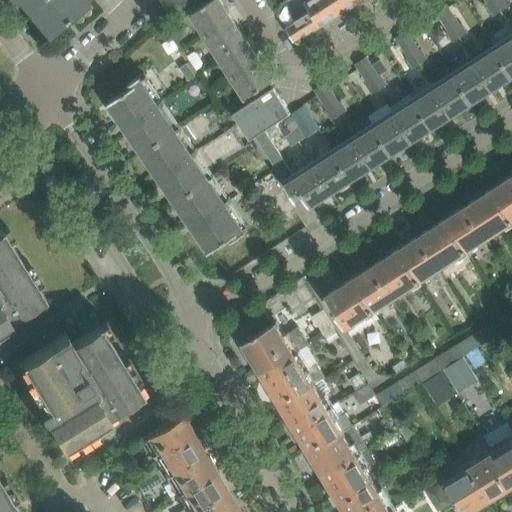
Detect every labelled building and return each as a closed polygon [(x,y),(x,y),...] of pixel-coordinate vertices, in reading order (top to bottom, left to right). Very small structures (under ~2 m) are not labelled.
[(30,0),(56,31),(65,23),(70,19),(93,0),(92,0),(30,0)] [(220,0),(211,0),(190,14),(217,55),(245,38),(220,0)] [(297,21),(286,28),(294,40),(304,34),(305,36),(329,20),(316,0),(307,0),(304,2),(310,11),(296,20),(297,21)] [(316,0),(329,20),(339,14),(345,10),(338,0),(316,0)] [(338,0),(345,10),(360,0),(338,0)] [(494,0),(494,1),(500,10),(507,5),(503,0),(494,0)] [(494,1),(488,4),(487,5),(493,14),(500,10),(494,1)] [(447,4),(436,11),(449,30),(454,27),(458,24),(447,4)] [(458,24),(454,27),(459,36),(466,32),(460,23),(458,24)] [(454,27),(449,30),(447,31),(453,40),(459,36),(454,27)] [(408,57),(413,54),(418,50),(406,30),(395,37),(408,57)] [(511,37),(495,48),(511,74),(511,37)] [(245,38),(217,55),(245,98),(271,82),(272,81),(263,66),(254,52),(245,38)] [(511,74),(495,48),(475,61),(492,89),(496,86),(499,84),(511,75),(511,74)] [(418,50),(413,54),(418,62),(425,58),(420,49),(418,50)] [(418,62),(413,54),(408,57),(406,58),(411,66),(418,62)] [(358,61),(353,64),(357,70),(365,83),(371,80),(376,76),(370,66),(368,63),(364,57),(358,61)] [(379,60),(370,66),(376,76),(378,75),(385,70),(379,60)] [(475,61),(454,74),(472,101),(486,93),(489,91),(492,89),(475,61)] [(186,64),(179,69),(188,82),(195,77),(186,64)] [(108,101),(128,131),(142,151),(180,125),(145,73),(128,83),(130,87),(108,101)] [(454,74),(433,88),(452,115),(456,112),(459,110),(472,101),(454,74)] [(376,76),(371,80),(377,89),(384,85),(378,75),(376,76)] [(365,83),(363,84),(370,94),(377,89),(371,80),(365,83)] [(245,98),(232,106),(235,111),(274,87),(271,82),(245,98)] [(325,83),(315,89),(328,108),(332,105),(337,102),(325,83)] [(274,87),(235,111),(243,124),(282,100),(274,87)] [(433,88),(414,100),(432,127),(445,119),(448,117),(452,115),(433,88)] [(410,94),(391,106),(395,112),(393,114),(410,141),(416,138),(418,136),(432,127),(414,100),(410,94)] [(264,128),(291,112),(282,100),(243,124),(251,136),(256,133),(264,128)] [(337,102),(332,105),(338,114),(345,110),(339,101),(337,102)] [(332,105),(328,108),(326,109),(332,118),(338,114),(332,105)] [(304,106),(291,114),(292,117),(298,127),(304,135),(306,138),(319,130),(304,106)] [(393,114),(374,126),(392,153),(405,144),(408,143),(410,141),(393,114)] [(292,117),(285,122),(291,131),(292,131),(298,127),(292,117)] [(142,151),(162,180),(176,201),(214,175),(180,125),(142,151)] [(374,126),(353,139),(372,166),(375,164),(378,162),(392,153),(374,126)] [(292,131),(298,140),(304,135),(298,127),(292,131)] [(264,128),(256,133),(286,182),(294,176),(264,128)] [(291,131),(286,135),(292,144),(298,140),(292,131),(291,131)] [(353,139),(333,152),(351,179),(365,171),(368,169),(372,166),(353,139)] [(255,151),(246,157),(252,166),(261,160),(255,151)] [(333,152),(313,165),(331,192),(335,190),(338,188),(351,179),(333,152)] [(294,176),(286,182),(297,200),(304,196),(310,205),(324,196),(327,194),(331,192),(313,165),(294,176)] [(176,201),(195,229),(210,250),(231,236),(233,239),(250,227),(214,175),(176,201)] [(485,192),(463,207),(483,238),(511,219),(511,180),(510,177),(491,189),(485,192)] [(439,222),(417,237),(437,268),(483,238),(463,207),(444,219),(439,222)] [(0,342),(2,341),(0,337),(0,334),(13,326),(11,323),(46,301),(38,288),(43,285),(31,266),(26,269),(10,243),(15,240),(8,230),(3,233),(0,234),(0,342)] [(393,252),(371,266),(391,298),(410,285),(416,294),(425,288),(420,279),(437,268),(417,237),(398,248),(393,252)] [(346,282),(325,295),(345,327),(350,335),(379,318),(373,309),(391,298),(371,266),(352,278),(346,282)] [(511,309),(377,393),(376,394),(382,404),(511,323),(511,309)] [(324,310),(313,316),(325,334),(335,328),(324,310)] [(85,320),(77,325),(83,335),(100,324),(94,315),(90,317),(85,320)] [(277,320),(243,341),(260,370),(264,377),(279,400),(297,389),(299,392),(299,393),(315,383),(323,378),(325,377),(317,363),(310,368),(299,350),(288,332),(285,334),(277,320)] [(47,343),(20,359),(29,373),(24,377),(35,396),(41,392),(49,405),(43,408),(39,411),(39,413),(43,419),(44,419),(45,418),(63,447),(76,439),(79,444),(98,433),(95,427),(110,418),(108,415),(143,393),(134,380),(139,377),(127,358),(123,361),(106,334),(111,332),(105,321),(100,324),(83,335),(78,338),(72,342),(65,332),(64,333),(57,337),(48,342),(47,343)] [(334,330),(326,334),(332,345),(340,340),(334,330)] [(477,349),(467,356),(475,368),(485,361),(477,349)] [(458,364),(447,371),(458,388),(469,381),(458,364)] [(441,371),(423,383),(438,407),(457,395),(441,371)] [(350,380),(349,381),(355,391),(365,385),(359,375),(350,380)] [(297,389),(279,400),(293,424),(297,431),(307,447),(325,435),(328,439),(353,424),(339,402),(333,406),(333,405),(326,394),(323,396),(315,383),(299,393),(299,392),(297,389)] [(369,383),(353,393),(360,404),(376,395),(369,383)] [(183,413),(146,435),(179,491),(217,468),(210,457),(207,458),(205,454),(191,431),(189,427),(191,426),(183,413)] [(403,415),(394,421),(399,429),(408,423),(403,415)] [(511,418),(508,422),(484,436),(493,450),(502,466),(499,468),(510,487),(511,485),(511,418)] [(325,435),(307,447),(322,471),(326,478),(341,502),(359,491),(357,487),(373,478),(366,467),(376,461),(368,448),(354,425),(353,425),(353,424),(328,439),(325,435)] [(409,424),(400,430),(408,444),(410,442),(417,438),(409,424)] [(417,438),(410,442),(416,452),(423,447),(417,438)] [(469,465),(445,479),(464,511),(468,511),(485,502),(494,496),(510,487),(499,468),(502,466),(493,450),(469,465)] [(0,511),(20,511),(12,499),(18,495),(6,477),(1,480),(0,479),(0,461),(2,461),(2,459),(0,456),(0,511)] [(217,468),(179,491),(191,511),(243,511),(241,511),(240,511),(238,509),(224,486),(222,483),(222,482),(224,481),(217,468)] [(142,493),(164,480),(158,470),(136,484),(140,490),(142,493)] [(359,491),(341,502),(346,511),(393,511),(392,509),(373,478),(357,487),(359,491)] [(442,478),(429,486),(439,502),(446,504),(455,499),(442,478)]
